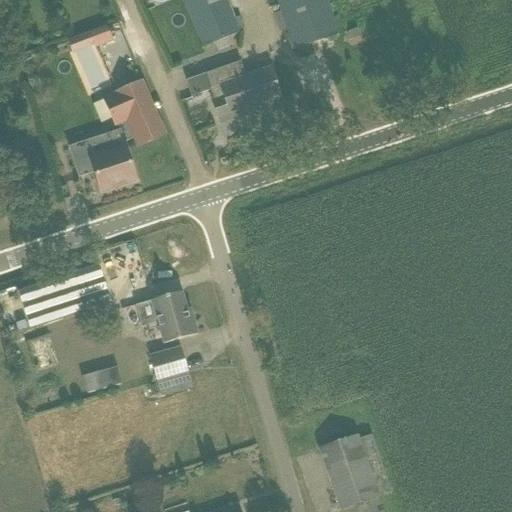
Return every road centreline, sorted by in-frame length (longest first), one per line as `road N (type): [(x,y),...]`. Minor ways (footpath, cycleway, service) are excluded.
road 1 (unclassified): [(294,511),(203,198)]
road 2 (tertiary): [(203,198),(511,97)]
road 3 (tertiary): [(0,263),(203,198)]
road 4 (track): [(203,198),(125,0)]
